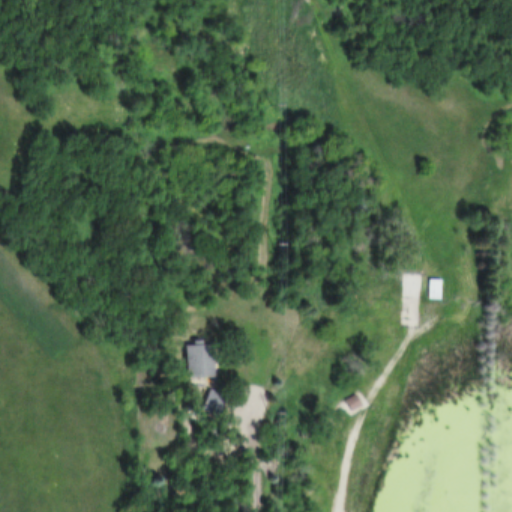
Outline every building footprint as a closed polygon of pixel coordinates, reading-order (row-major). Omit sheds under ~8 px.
[(417,277),(415,296),(430,296),(431,278),(417,277)] [(428,300),(440,300),(441,280),(428,280),(428,300)] [(172,341),(172,373),(199,373),(199,340),(172,341)] [(214,345),(187,345),(187,378),(214,378),(214,345)] [(193,387),(211,395),(203,413),(185,405),(193,387)] [(203,410),(221,416),(227,396),(209,391),(203,410)] [(333,400),(345,391),(354,403),(342,412),(333,400)]
